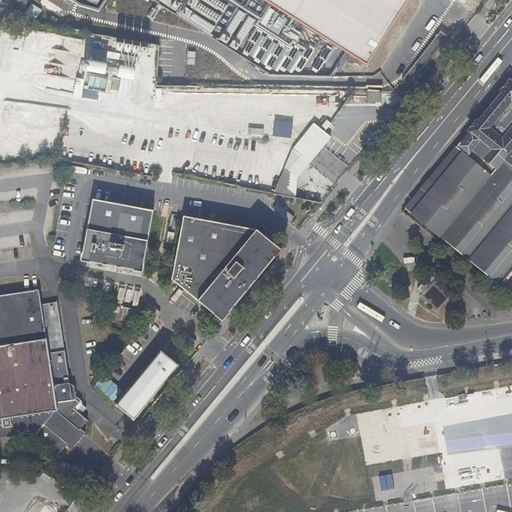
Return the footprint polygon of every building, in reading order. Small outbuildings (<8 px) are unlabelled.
[(406,0),(254,0),(344,57),(364,69),(380,61),(376,51),(390,44),(385,34),(401,26),(397,17),(412,10),(406,0)] [(31,3),(26,11),(37,18),(42,10),(31,3)] [(511,83),(510,82),(403,212),(497,289),(511,270),(511,83)] [(383,93),(369,92),(369,103),(383,103),(383,93)] [(325,147),(308,133),(293,151),(310,165),(325,147)] [(154,213),(93,202),(81,263),(143,274),(154,213)] [(172,281),(223,323),(281,253),(256,232),(184,218),(172,281)] [(431,285),(421,296),(436,310),(446,298),(431,285)] [(69,381),(57,303),(42,306),(40,291),(0,297),(0,439),(33,435),(59,456),(66,448),(72,452),(85,435),(81,431),(88,422),(74,411),(80,404),(77,401),(74,385),(69,381)] [(139,312),(123,310),(121,322),(137,325),(139,312)] [(116,407),(133,421),(178,367),(161,353),(116,407)] [(10,471),(0,468),(0,476),(9,478),(10,471)] [(8,479),(0,477),(0,483),(7,485),(8,479)]
